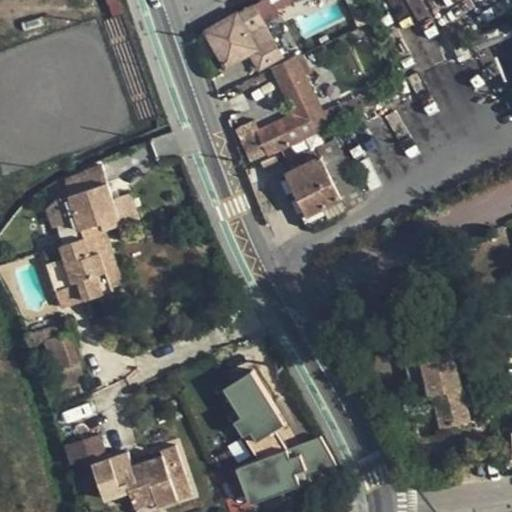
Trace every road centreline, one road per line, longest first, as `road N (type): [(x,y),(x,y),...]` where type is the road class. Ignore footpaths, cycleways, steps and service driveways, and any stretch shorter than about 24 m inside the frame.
road 1 (tertiary): [(170,21),(235,207),(288,310)]
road 2 (residential): [(288,310),(511,199)]
road 3 (tertiary): [(288,310),(386,507)]
road 4 (residential): [(386,507),(511,497)]
